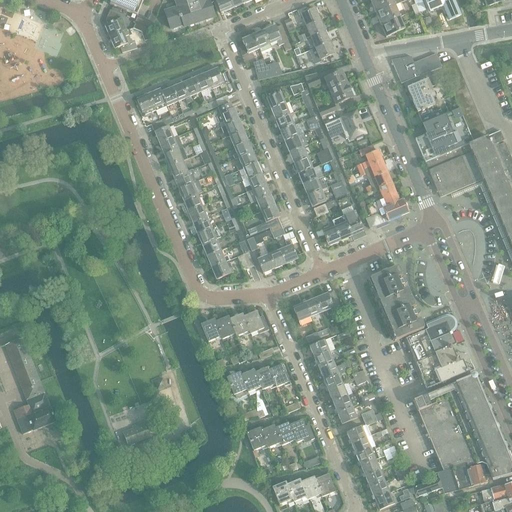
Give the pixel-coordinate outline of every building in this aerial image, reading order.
[(111,0),(110,5),(137,16),(140,9),(137,7),(139,0),(111,0)] [(184,28),(214,18),(209,1),(207,1),(206,0),(174,0),(177,9),(165,13),(170,30),(183,26),(184,28)] [(214,0),(220,14),(232,9),(227,0),(214,0)] [(227,0),(232,9),(242,5),(240,0),(227,0)] [(395,0),(392,1),(391,0),(373,0),(371,1),(376,13),(394,6),(401,3),(399,0),(395,0)] [(418,10),(419,13),(426,10),(421,0),(413,0),(415,5),(418,10)] [(449,21),(460,16),(452,0),(425,0),(430,12),(443,6),(449,21)] [(397,13),(394,6),(376,13),(381,25),(399,18),(406,15),(404,11),(397,13)] [(306,8),(297,11),(299,16),(302,15),(306,27),(320,21),(315,10),(308,12),(306,8)] [(104,27),(109,39),(126,32),(119,16),(110,12),(106,21),(108,26),(104,27)] [(151,31),(154,24),(135,16),(132,23),(135,24),(143,28),(151,31)] [(402,25),(399,18),(381,25),(386,38),(411,27),(409,23),(402,25)] [(288,31),(294,28),(291,19),(284,22),(288,31)] [(320,21),(306,27),(311,38),(325,32),(320,21)] [(141,33),(143,28),(135,24),(133,29),(141,33)] [(275,27),(264,31),(270,45),(277,42),(279,47),(282,45),(286,53),(292,50),(281,26),(276,28),(275,27)] [(150,33),(151,31),(143,28),(141,33),(144,42),(152,40),(150,33)] [(130,30),(109,39),(114,51),(121,48),(123,54),(138,49),(135,42),(132,43),(130,38),(133,36),(130,30)] [(270,45),(264,31),(253,36),(259,50),(260,53),(271,49),(270,45)] [(325,32),(311,38),(316,49),(328,44),(329,43),(328,40),(325,32)] [(305,35),(298,37),(301,44),(307,41),(305,35)] [(248,54),(259,50),(253,36),(242,40),(245,47),(248,54)] [(316,49),(309,52),(315,65),(322,62),(321,60),(329,57),(334,55),(329,43),(328,44),(316,49)] [(245,47),(239,49),(242,56),(248,54),(245,47)] [(436,54),(430,57),(436,70),(442,68),(441,65),(436,54)] [(411,56),(390,59),(401,84),(404,82),(419,76),(417,71),(414,64),(411,56)] [(321,60),(322,62),(323,65),(331,63),(329,57),(321,60)] [(430,57),(425,59),(430,72),(436,70),(430,57)] [(425,59),(419,61),(425,75),(430,72),(425,59)] [(455,59),(441,65),(442,68),(443,71),(457,65),(455,60),(455,59)] [(414,64),(417,71),(419,76),(419,77),(425,75),(419,61),(414,64)] [(278,63),(269,65),(273,78),(283,75),(278,63)] [(305,63),(299,65),(301,71),(307,68),(305,63)] [(258,81),(273,78),(269,65),(255,69),(258,81)] [(457,65),(443,71),(444,74),(446,77),(460,71),(457,65)] [(419,76),(404,82),(407,88),(417,113),(422,125),(443,116),(441,110),(429,115),(427,109),(435,106),(432,100),(436,98),(431,88),(435,86),(436,83),(434,78),(444,74),(443,71),(442,68),(436,70),(430,72),(425,75),(419,77),(419,76)] [(217,70),(206,75),(212,89),(219,86),(221,90),(225,88),(217,70)] [(460,71),(446,77),(448,82),(462,76),(460,71)] [(325,80),(330,91),(346,84),(341,73),(325,80)] [(316,74),(304,77),(309,89),(320,84),(316,74)] [(206,75),(195,79),(200,93),(212,89),(206,75)] [(462,76),(448,82),(450,88),(464,82),(462,76)] [(195,79),(183,84),(189,98),(190,98),(200,93),(195,79)] [(464,82),(450,88),(453,94),(466,87),(464,82)] [(192,103),(190,98),(189,98),(183,84),(172,89),(178,103),(185,100),(187,105),(192,103)] [(290,88),(293,96),(303,92),(300,84),(297,86),(290,88)] [(352,98),(346,84),(330,91),(335,105),(352,98)] [(466,87),(453,94),(455,99),(469,93),(466,87)] [(166,108),(178,103),(172,89),(161,93),(161,94),(165,105),(166,108)] [(265,93),(268,99),(266,99),(271,111),(285,105),(288,103),(289,103),(287,99),(283,100),(278,89),(265,93)] [(160,91),(148,96),(154,110),(165,105),(161,94),(161,93),(160,91)] [(469,93),(455,99),(457,105),(471,98),(469,93)] [(154,110),(148,96),(137,100),(138,102),(136,103),(142,118),(155,112),(154,110)] [(310,107),(305,96),(301,98),(306,109),(306,108),(310,107)] [(227,97),(213,102),(215,108),(229,102),(227,97)] [(471,98),(457,105),(459,110),(473,104),(471,98)] [(215,108),(213,102),(206,105),(208,111),(215,108)] [(275,121),(289,116),(293,114),(288,103),(285,105),(271,111),(275,121)] [(219,124),(221,128),(238,120),(234,109),(232,110),(230,104),(215,111),(218,117),(221,115),(224,122),(219,124)] [(473,104),(459,110),(462,116),(476,109),(473,104)] [(197,116),(208,111),(206,105),(194,110),(196,114),(196,113),(197,116)] [(333,105),(328,107),(318,111),(321,117),(336,111),(333,105)] [(306,108),(311,119),(314,118),(310,107),(306,108)] [(476,109),(462,116),(464,121),(478,115),(476,109)] [(194,110),(183,115),(185,118),(196,114),(194,110)] [(426,135),(415,139),(425,163),(459,149),(474,143),(471,138),(469,132),(467,127),(464,122),(464,121),(462,116),(459,110),(443,116),(422,125),(425,131),(426,135)] [(324,125),(326,129),(327,133),(338,129),(340,135),(340,134),(343,133),(346,140),(350,138),(350,140),(355,138),(356,140),(364,136),(363,134),(365,134),(356,112),(338,119),(338,120),(324,125)] [(173,123),(185,118),(183,115),(172,119),(173,123)] [(478,115),(464,121),(464,122),(467,127),(480,120),(478,115)] [(275,121),(280,132),(294,126),(289,116),(275,121)] [(311,132),(315,130),(319,128),(314,118),(311,119),(306,121),(311,132)] [(165,127),(173,123),(172,119),(171,119),(163,122),(164,127),(165,127)] [(225,139),(230,136),(243,131),(238,120),(221,128),(225,139)] [(480,120),(467,127),(469,132),(483,126),(480,120)] [(154,131),(164,127),(162,121),(151,126),(154,131)] [(280,132),(284,143),(298,137),(294,126),(280,132)] [(483,126),(469,132),(471,138),(485,131),(483,126)] [(154,134),(159,145),(173,139),(168,128),(154,134)] [(319,141),(323,139),(319,128),(315,130),(319,141)] [(230,136),(235,147),(248,142),(243,131),(230,136)] [(485,131),(471,138),(474,143),(487,137),(485,131)] [(474,143),(459,149),(425,163),(440,199),(484,181),(511,248),(511,160),(500,132),(487,137),(474,143)] [(203,135),(208,146),(211,145),(207,134),(203,135)] [(178,137),(173,139),(159,145),(164,156),(182,149),(178,137)] [(284,143),(289,154),(303,148),(298,137),(284,143)] [(323,139),(319,141),(324,152),(328,150),(323,139)] [(235,160),(239,158),(252,153),(248,142),(235,147),(237,154),(233,156),(235,160)] [(208,146),(212,157),(216,155),(211,145),(208,146)] [(362,164),(357,166),(359,172),(364,170),(382,162),(378,151),(376,152),(373,145),(359,151),(361,158),(365,156),(367,162),(362,165),(362,164)] [(289,154),(293,164),(307,159),(303,148),(289,154)] [(187,160),(182,149),(164,156),(166,160),(164,161),(167,168),(183,162),(187,160)] [(328,150),(324,152),(317,154),(322,165),(329,162),(332,161),(328,150)] [(208,164),(212,163),(207,152),(200,154),(205,166),(208,164)] [(238,171),(244,169),(257,164),(252,153),(239,158),(242,164),(236,167),(238,171)] [(212,157),(217,168),(221,166),(216,155),(212,157)] [(293,164),(298,175),(312,169),(307,159),(293,164)] [(340,180),(332,161),(329,162),(337,181),(340,180)] [(187,173),(183,162),(167,168),(170,176),(172,175),(173,179),(187,173)] [(366,175),(368,181),(387,173),(382,162),(364,170),(366,175)] [(212,163),(208,164),(213,176),(217,174),(212,163)] [(241,178),(243,182),(261,174),(257,164),(244,169),(246,175),(241,178)] [(225,177),(221,166),(217,168),(221,178),(225,177)] [(298,175),(302,186),(319,179),(323,178),(319,167),(312,169),(298,175)] [(192,171),(187,173),(173,179),(178,190),(192,184),(196,183),(193,176),(194,176),(192,171)] [(371,186),(366,189),(368,194),(379,189),(392,184),(387,173),(368,181),(371,186)] [(213,176),(217,187),(221,185),(217,174),(213,176)] [(244,189),(246,194),(266,185),(261,174),(243,182),(245,188),(244,189)] [(302,186),(307,197),(321,191),(327,188),(325,184),(322,185),(319,179),(302,186)] [(330,187),(336,200),(347,195),(341,182),(330,187)] [(178,190),(183,202),(197,196),(192,184),(178,190)] [(383,200),(375,203),(379,214),(383,212),(387,221),(388,222),(409,213),(403,200),(399,202),(392,184),(379,189),(383,200)] [(217,187),(222,198),(226,197),(221,185),(217,187)] [(250,205),(258,202),(258,201),(270,196),(266,185),(246,194),(250,205)] [(230,200),(234,199),(229,188),(226,189),(230,200)] [(326,202),(321,191),(307,197),(312,208),(326,202)] [(183,206),(186,213),(202,207),(197,196),(183,202),(184,205),(183,206)] [(258,201),(258,202),(262,212),(275,207),(270,196),(258,201)] [(231,208),(226,197),(222,198),(227,209),(231,208)] [(238,197),(234,199),(230,200),(235,210),(237,209),(238,208),(237,206),(241,204),(238,197)] [(342,217),(343,217),(351,237),(363,233),(357,219),(354,213),(353,213),(350,207),(352,206),(349,198),(337,203),(338,206),(343,217),(342,217)] [(327,210),(338,206),(337,203),(336,200),(325,205),(327,210)] [(367,206),(361,209),(365,220),(369,229),(387,221),(383,212),(379,214),(375,203),(367,206)] [(327,211),(327,210),(325,205),(313,209),(317,218),(328,213),(327,211)] [(191,220),(192,224),(206,218),(202,207),(186,213),(189,221),(191,220)] [(265,231),(269,229),(280,224),(278,219),(280,218),(275,207),(262,212),(267,223),(263,224),(265,231)] [(227,209),(232,221),(236,219),(231,208),(227,209)] [(235,210),(234,210),(239,222),(242,221),(237,209),(235,210)] [(210,216),(206,218),(192,224),(197,235),(215,228),(210,216)] [(332,222),(332,223),(340,242),(351,237),(343,217),(332,222)] [(232,221),(236,232),(240,230),(236,219),(232,221)] [(329,247),(340,242),(332,223),(327,225),(328,227),(322,230),(329,247)] [(269,229),(270,231),(271,234),(282,230),(280,224),(269,229)] [(215,228),(197,235),(202,246),(220,239),(221,239),(216,228),(215,228)] [(240,230),(236,232),(241,243),(245,242),(240,230)] [(285,235),(282,230),(271,234),(272,235),(274,240),(285,235)] [(260,235),(261,239),(272,235),(271,234),(270,231),(260,235)] [(251,252),(258,250),(253,238),(247,241),(251,252)] [(221,243),(220,239),(202,246),(203,250),(202,251),(205,258),(221,252),(217,245),(221,243)] [(287,248),(280,251),(286,265),(298,260),(289,240),(285,242),(287,248)] [(254,267),(248,253),(244,244),(239,247),(242,256),(243,256),(249,270),(254,267)] [(280,251),(268,256),(275,270),(286,265),(280,251)] [(223,259),(221,252),(205,258),(208,266),(210,265),(211,269),(228,262),(227,257),(223,259)] [(243,272),(249,270),(243,256),(242,256),(237,258),(243,272)] [(263,275),(275,270),(268,256),(257,261),(263,275)] [(233,273),(228,262),(211,269),(216,281),(233,273)] [(368,280),(381,311),(410,299),(405,286),(406,285),(407,283),(406,281),(404,280),(403,281),(397,267),(368,280)] [(328,294),(316,299),(322,313),(333,308),(334,312),(340,310),(334,295),(329,297),(328,294)] [(316,299),(304,304),(310,318),(322,313),(316,299)] [(416,311),(410,299),(381,311),(394,342),(423,330),(418,316),(419,315),(419,313),(418,311),(416,311)] [(299,323),(310,318),(304,304),(293,309),(299,323)] [(256,312),(243,318),(249,332),(250,335),(263,330),(256,312)] [(242,315),(229,320),(235,335),(236,338),(249,332),(243,318),(242,315)] [(228,317),(215,323),(221,337),(222,340),(235,335),(229,320),(228,317)] [(405,339),(413,356),(453,339),(450,331),(452,329),(453,327),(454,324),(452,321),(450,319),(447,318),(444,318),(444,317),(426,324),(425,324),(428,330),(405,339)] [(208,343),(221,337),(215,323),(214,320),(200,325),(208,343)] [(317,334),(319,339),(331,334),(329,329),(317,334)] [(341,334),(336,336),(338,342),(349,337),(347,332),(342,334),(341,334)] [(319,339),(317,334),(317,333),(306,338),(308,344),(319,339)] [(31,433),(56,423),(23,339),(5,346),(28,406),(13,412),(22,435),(30,432),(31,433)] [(314,359),(329,352),(335,350),(330,339),(325,341),(324,341),(309,347),(314,359)] [(413,356),(420,373),(455,358),(451,348),(456,345),(453,339),(413,356)] [(261,361),(274,355),(272,349),(258,355),(261,361)] [(345,359),(356,354),(354,349),(343,354),(345,359)] [(247,363),(253,361),(258,359),(254,351),(250,353),(250,354),(245,357),(247,363)] [(314,359),(318,370),(334,363),(329,352),(314,359)] [(237,357),(231,360),(233,366),(239,363),(237,357)] [(458,363),(455,358),(420,373),(427,390),(467,373),(462,362),(458,363)] [(223,359),(217,362),(219,368),(225,366),(223,359)] [(336,368),(334,363),(318,370),(323,381),(338,374),(339,375),(351,370),(348,363),(336,368)] [(282,366),(269,371),(275,386),(276,389),(289,383),(282,366)] [(268,368),(255,373),(261,388),(262,391),(275,386),(269,371),(268,368)] [(253,371),(241,376),(248,394),(261,388),(255,373),(253,371)] [(352,376),(354,381),(365,376),(363,371),(352,376)] [(248,394),(241,376),(240,376),(239,373),(226,378),(227,379),(223,381),(230,396),(233,395),(234,396),(235,395),(236,398),(238,399),(240,399),(242,397),(248,395),(248,394)] [(343,386),(339,375),(338,374),(323,381),(328,392),(343,386)] [(366,381),(365,376),(354,381),(356,386),(366,381)] [(493,481),(511,475),(511,467),(475,380),(471,377),(413,402),(443,472),(466,465),(467,468),(485,463),(493,481)] [(163,379),(154,382),(157,391),(166,388),(163,379)] [(347,384),(343,386),(328,392),(332,403),(351,395),(347,384)] [(361,398),(363,403),(374,399),(372,394),(361,398)] [(332,403),(337,414),(352,408),(357,406),(352,395),(351,395),(332,403)] [(376,403),(374,399),(363,403),(365,408),(376,403)] [(287,414),(300,409),(298,403),(285,408),(287,414)] [(276,408),(270,410),(272,416),(279,414),(276,408)] [(357,419),(352,408),(337,414),(342,425),(357,419)] [(245,422),(258,417),(256,413),(255,411),(242,416),(245,422)] [(256,413),(258,417),(259,420),(265,417),(262,411),(256,413)] [(361,416),(363,421),(375,417),(372,411),(361,416)] [(347,433),(351,444),(372,436),(368,426),(377,422),(375,417),(363,421),(365,425),(347,433)] [(302,421),(289,427),(295,441),(296,444),(310,439),(302,421)] [(128,446),(152,437),(146,422),(132,427),(133,430),(128,432),(130,436),(125,437),(128,446)] [(288,423),(275,429),(281,443),(282,446),(295,441),(289,427),(288,423)] [(274,426),(261,431),(267,446),(268,449),(281,443),(275,429),(274,426)] [(254,452),(267,446),(261,431),(260,429),(246,434),(254,452)] [(351,444),(356,456),(374,448),(376,447),(372,436),(351,444)] [(119,443),(110,446),(114,456),(123,452),(119,443)] [(178,443),(165,453),(167,456),(180,446),(178,443)] [(382,452),(384,457),(395,452),(393,447),(382,452)] [(379,459),(374,448),(356,456),(361,467),(376,460),(379,459)] [(397,457),(395,452),(384,457),(386,462),(397,457)] [(306,470),(320,464),(317,458),(303,464),(306,470)] [(361,467),(365,478),(380,471),(376,460),(361,467)] [(437,474),(439,479),(442,489),(443,495),(487,483),(483,467),(468,472),(465,465),(435,474),(435,475),(437,474)] [(276,469),(278,474),(284,472),(282,466),(276,469)] [(262,471),(264,477),(270,475),(268,469),(262,471)] [(365,478),(370,489),(385,483),(380,471),(365,478)] [(328,475),(315,480),(321,496),(322,498),(335,492),(328,475)] [(308,501),(321,496),(315,480),(314,481),(313,478),(301,483),(307,498),(306,498),(308,501)] [(414,494),(416,498),(442,489),(439,479),(410,489),(412,495),(414,494)] [(294,503),(306,498),(307,498),(301,483),(300,480),(287,486),(293,500),(294,503)] [(293,500),(287,486),(285,482),(272,488),(279,506),(287,503),(289,507),(294,505),(294,503),(293,500)] [(370,489),(375,500),(390,494),(385,483),(370,489)] [(484,504),(505,499),(505,498),(508,497),(507,496),(510,496),(511,493),(511,483),(481,492),(484,504)] [(511,503),(511,493),(510,496),(507,496),(508,497),(505,498),(505,499),(507,498),(508,499),(492,504),(494,511),(496,511),(510,507),(509,504),(511,503)] [(392,500),(390,494),(375,500),(379,511),(397,504),(395,498),(392,500)] [(400,505),(402,510),(413,505),(411,500),(400,505)] [(425,511),(444,511),(442,503),(433,505),(432,505),(424,507),(425,511)]
